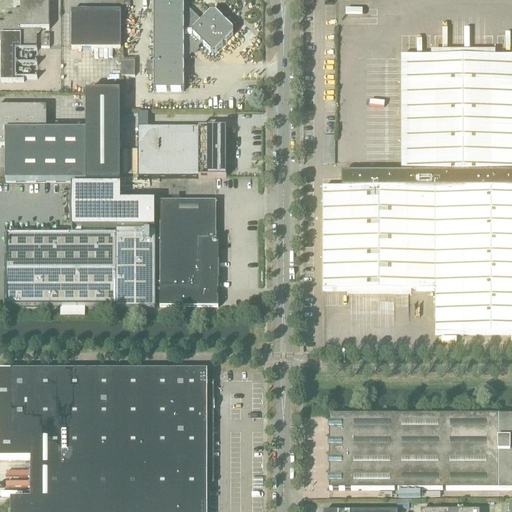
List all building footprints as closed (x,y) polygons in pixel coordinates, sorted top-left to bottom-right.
[(37,51),(37,36),(38,35),(39,35),(40,34),(41,32),(41,30),(49,30),(49,5),(21,5),(21,11),(13,11),(13,17),(4,17),(4,24),(0,23),(0,43),(1,44),(1,83),(24,83),(24,80),(16,80),(16,65),(16,51),(37,51)] [(216,14),(211,14),(200,25),(197,22),(198,22),(184,8),(184,5),(154,5),(154,92),(184,92),(184,61),(191,53),(195,53),(197,51),(197,48),(201,44),(211,54),(216,54),(233,37),(233,32),(216,14)] [(121,50),(121,12),(72,13),(72,50),(121,50)] [(41,36),(41,49),(50,49),(50,36),(41,36)] [(511,58),(407,58),(401,58),(401,175),(342,175),(342,190),(323,190),(323,292),(435,292),(435,336),(511,335),(511,58)] [(86,94),(86,132),(47,132),(47,110),(45,108),(0,108),(0,147),(5,148),(5,184),(86,184),(121,184),(121,94),(86,94)] [(138,129),(138,179),(215,179),(227,179),(227,166),(227,161),(227,129),(138,129)] [(121,204),(121,187),(72,187),(72,235),(7,235),(7,308),(116,308),(116,310),(121,310),(144,310),(155,310),(155,232),(144,232),(144,231),(155,231),(155,204),(121,204)] [(216,204),(160,204),(160,310),(218,310),(218,242),(216,242),(216,204)] [(0,460),(31,461),(31,471),(148,471),(147,511),(207,511),(207,373),(0,372),(0,460)] [(511,417),(499,417),(329,418),(329,491),(511,491),(511,417)] [(10,511),(147,511),(148,471),(31,471),(31,501),(11,501),(10,511)]
